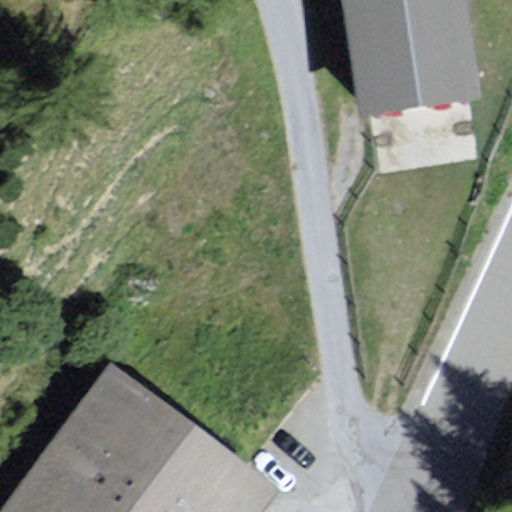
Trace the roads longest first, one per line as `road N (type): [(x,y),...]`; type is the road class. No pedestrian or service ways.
road 1 (unclassified): [(280,0),(351,392),(388,511)]
road 2 (primary): [(511,296),(424,511)]
